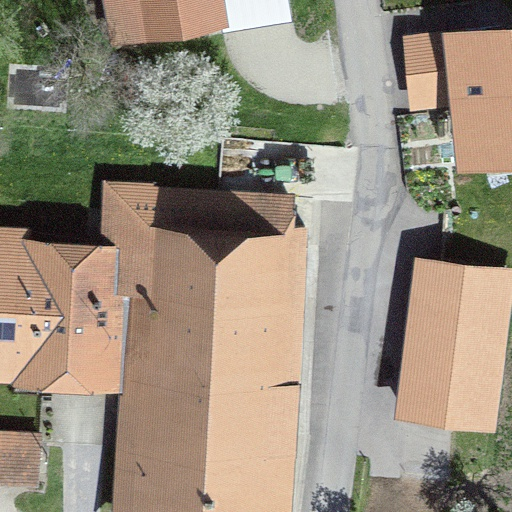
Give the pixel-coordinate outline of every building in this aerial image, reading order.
[(219,0),(120,0),(126,32),(222,17),(219,0)] [(511,38),(441,47),(455,157),(511,149),(511,38)] [(132,511),(274,511),(290,188),(120,179),(117,235),(0,229),(0,391),(138,399),(132,511)] [(493,429),(511,268),(411,256),(393,417),(493,429)] [(0,483),(38,486),(42,430),(0,427),(0,483)]
